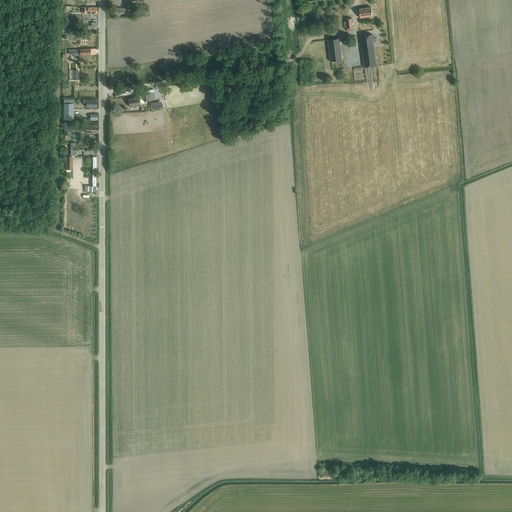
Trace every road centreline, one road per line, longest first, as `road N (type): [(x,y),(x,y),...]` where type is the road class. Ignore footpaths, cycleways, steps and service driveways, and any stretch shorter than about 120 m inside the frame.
road 1 (unclassified): [(102,511),(102,0)]
road 2 (track): [(101,91),(297,59)]
